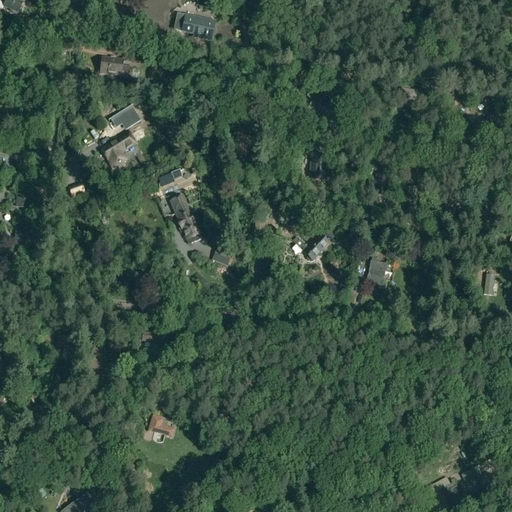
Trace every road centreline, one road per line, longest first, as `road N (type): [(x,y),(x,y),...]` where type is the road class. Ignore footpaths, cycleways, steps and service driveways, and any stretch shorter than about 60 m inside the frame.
road 1 (track): [(511,159),(371,141),(352,150),(348,165),(357,204),(400,238),(511,259)]
road 2 (track): [(35,295),(60,49),(83,0)]
road 3 (unclassified): [(0,486),(228,335),(234,320)]
road 4 (tertiary): [(511,353),(234,320)]
road 5 (tertiary): [(234,320),(0,291)]
